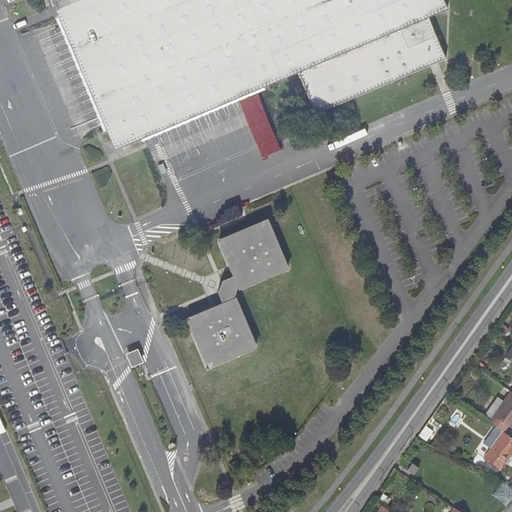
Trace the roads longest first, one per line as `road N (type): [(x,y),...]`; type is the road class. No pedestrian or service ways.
road 1 (tertiary): [(390,446),(511,277)]
road 2 (unknown): [(142,315),(65,160),(43,149)]
